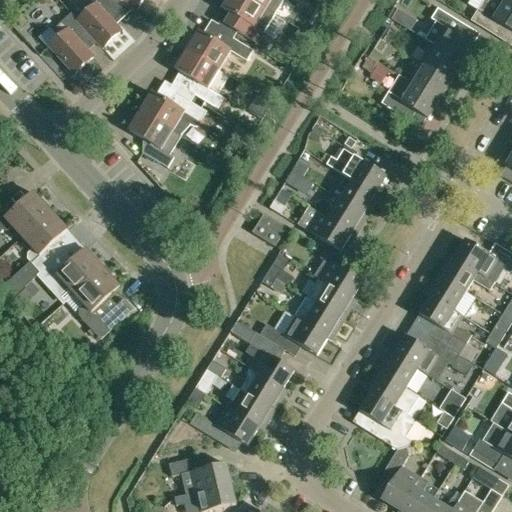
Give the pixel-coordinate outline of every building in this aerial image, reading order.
[(88,13),(78,22),(85,30),(103,49),(121,32),(104,13),(117,1),(115,0),(93,0),(84,9),(88,13)] [(115,0),(117,1),(137,13),(144,0),(115,0)] [(234,35),(236,32),(258,45),(275,16),(266,10),(249,0),(228,0),(222,10),(227,12),(218,26),(234,35)] [(275,16),(284,0),(249,0),(266,10),(275,16)] [(330,0),(317,0),(316,1),(330,10),(335,3),(330,0)] [(511,32),(511,6),(501,0),(486,0),(479,12),(478,11),(471,22),(498,39),(505,28),(511,32)] [(438,10),(431,20),(437,23),(425,41),(432,45),(432,46),(462,65),(481,36),(438,10)] [(398,11),(391,21),(397,24),(403,14),(398,11)] [(75,39),(85,30),(78,22),(71,14),(53,31),(60,38),(50,47),(75,75),(93,58),(75,39)] [(387,30),(380,40),(389,45),(395,35),(387,30)] [(219,45),(203,35),(199,33),(187,52),(220,71),(231,53),(247,62),(253,52),(225,35),(219,45)] [(389,45),(380,40),(374,50),(382,56),(389,45)] [(421,64),(451,83),(462,65),(432,46),(421,64)] [(176,71),(181,74),(196,83),(189,93),(218,110),(224,100),(208,90),(220,71),(187,52),(176,71)] [(371,74),(377,63),(369,58),(363,69),(371,74)] [(451,83),(421,64),(409,83),(440,102),(451,83)] [(377,65),(369,79),(381,86),(389,73),(377,65)] [(399,99),(388,92),(381,104),(416,126),(421,117),(428,121),(440,102),(409,83),(399,99)] [(197,130),(200,124),(207,113),(178,96),(172,106),(152,94),(141,113),(173,132),(181,138),(191,127),(197,130)] [(181,138),(173,132),(141,113),(129,132),(149,144),(143,154),(168,169),(174,159),(170,156),(181,138)] [(315,127),(309,138),(317,143),(323,132),(316,128),(315,127)] [(354,157),(348,168),(332,158),(327,166),(343,176),(376,196),(387,178),(354,157)] [(300,160),(298,163),(292,172),(303,178),(310,166),(300,160)] [(303,178),(292,172),(287,181),(286,183),(296,190),(303,178)] [(352,182),(340,201),(368,217),(376,204),(372,202),(376,196),(343,176),(352,182)] [(0,229),(1,231),(7,231),(12,227),(23,238),(50,213),(33,194),(16,209),(5,219),(0,213),(0,207),(8,200),(0,191),(0,229)] [(340,201),(329,220),(319,214),(319,215),(352,235),(356,229),(360,231),(368,217),(340,201)] [(275,202),(270,209),(281,216),(286,208),(275,202)] [(68,232),(50,213),(23,238),(33,250),(28,254),(28,260),(32,264),(34,267),(41,274),(49,266),(59,257),(50,248),(68,232)] [(287,229),(264,215),(253,234),(275,248),(287,229)] [(352,235),(319,215),(308,233),(341,253),(352,235)] [(466,241),(455,259),(487,279),(495,284),(497,280),(497,276),(492,272),(498,262),(511,270),(511,255),(495,245),(489,255),(466,241)] [(59,257),(49,266),(41,274),(37,277),(63,306),(75,295),(102,270),(85,251),(67,267),(59,257)] [(339,267),(343,262),(325,251),(320,260),(324,262),(315,277),(320,280),(352,300),(363,282),(339,267)] [(495,284),(487,279),(455,259),(451,265),(447,263),(439,276),(466,293),(473,282),(490,292),(495,284)] [(266,276),(275,281),(280,272),(272,267),(266,276)] [(102,304),(119,288),(102,270),(75,295),(85,307),(80,311),(80,317),(101,340),(133,310),(123,299),(109,312),(102,304)] [(275,281),(266,276),(261,285),(269,290),(275,281)] [(431,298),(454,313),(466,293),(439,276),(430,290),(434,292),(431,298)] [(320,280),(308,300),(345,321),(353,309),(349,306),(352,300),(320,280)] [(22,312),(32,303),(24,294),(14,303),(22,312)] [(442,331),(436,341),(460,356),(466,346),(452,337),(463,319),(454,313),(431,298),(419,316),(442,331)] [(345,321),(308,300),(295,319),(328,339),(332,333),(336,336),(345,321)] [(500,326),(493,336),(502,342),(511,325),(511,321),(505,317),(500,326)] [(317,357),(328,339),(295,319),(285,337),(267,326),(260,336),(285,352),(292,341),(317,357)] [(251,345),(247,353),(257,360),(251,370),(283,390),(294,372),(279,362),(285,352),(260,336),(256,334),(250,344),(251,345)] [(496,351),(502,342),(493,336),(487,345),(496,351)] [(395,356),(428,376),(439,358),(454,367),(460,356),(436,341),(429,352),(406,338),(395,356)] [(427,376),(428,376),(395,356),(391,362),(387,359),(379,373),(406,390),(418,371),(427,376)] [(208,370),(216,376),(217,376),(222,367),(213,362),(208,370)] [(216,376),(208,370),(195,390),(204,396),(216,376)] [(242,391),(248,395),(275,412),(284,399),(280,396),(283,390),(251,370),(248,375),(249,379),(242,391)] [(375,389),(371,395),(404,415),(407,417),(419,398),(406,390),(379,373),(371,386),(375,389)] [(275,412),(248,395),(242,391),(234,404),(230,404),(227,409),(259,429),(263,423),(267,426),(275,412)] [(511,411),(511,421),(506,432),(511,435),(511,395),(508,394),(502,405),(511,411)] [(407,417),(404,415),(371,395),(360,413),(371,420),(364,430),(397,451),(406,449),(410,443),(406,440),(416,423),(407,417)] [(445,414),(454,419),(460,410),(451,405),(445,414)] [(227,409),(215,427),(197,415),(191,425),(218,442),(224,433),(248,447),(259,429),(227,409)] [(440,422),(449,428),(454,419),(445,414),(440,422)] [(511,435),(506,432),(495,425),(474,459),(494,472),(504,456),(511,460),(511,435)] [(397,451),(385,471),(396,478),(382,501),(400,511),(420,479),(402,468),(408,458),(406,449),(397,451)] [(454,467),(459,459),(451,453),(445,462),(454,467)] [(188,496),(194,494),(231,485),(226,465),(200,471),(197,459),(169,466),(172,478),(183,475),(188,496)] [(468,464),(459,459),(454,467),(463,473),(468,464)] [(427,484),(420,479),(400,511),(399,511),(426,511),(433,501),(421,493),(427,484)] [(496,482),(491,492),(502,498),(507,489),(496,482)] [(211,511),(236,506),(231,485),(194,494),(198,511),(211,511)] [(491,492),(483,504),(465,493),(459,504),(453,511),(493,511),(502,498),(491,492)] [(446,508),(433,501),(426,511),(453,511),(459,504),(452,499),(446,508)]
